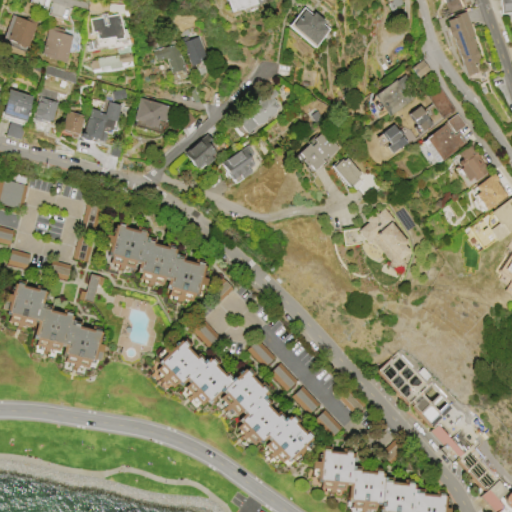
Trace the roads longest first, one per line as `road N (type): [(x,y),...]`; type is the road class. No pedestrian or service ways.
road 1 (residential): [(0,142),(145,183),(286,301),(458,490),(469,511)]
road 2 (tertiary): [(0,411),(167,437),(287,511)]
road 3 (residential): [(420,0),(447,70),(511,155)]
road 4 (residential): [(145,183),(264,75)]
